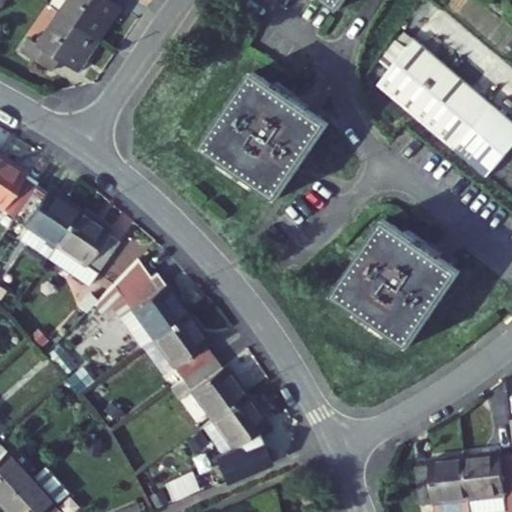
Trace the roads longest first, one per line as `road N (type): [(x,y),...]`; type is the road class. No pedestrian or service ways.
road 1 (residential): [(337,449),(240,288),(147,193),(83,146)]
road 2 (residential): [(511,340),(432,399),(337,449)]
road 3 (residential): [(184,0),(83,146)]
